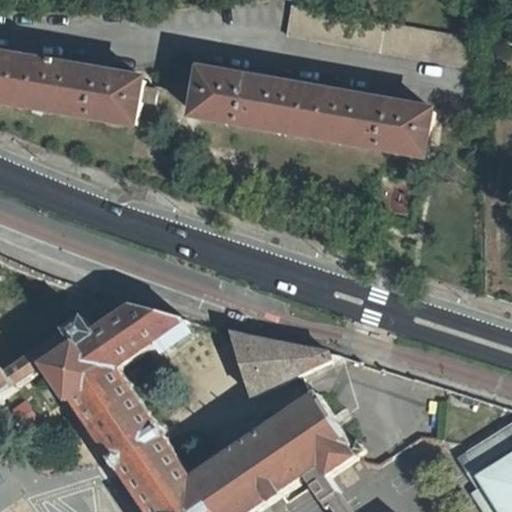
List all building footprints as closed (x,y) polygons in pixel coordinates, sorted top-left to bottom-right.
[(484,40),(298,5),(292,35),(484,70),(484,40)] [(153,86),(153,82),(0,53),(0,98),(146,124),(150,102),(158,103),(160,88),(153,86)] [(430,158),(438,115),(208,72),(200,116),(430,158)] [(271,511),(311,485),(325,468),(337,482),(362,465),(361,462),(363,460),(369,456),(362,445),(356,449),(319,395),(196,479),(123,371),(192,321),(135,307),(105,327),(98,318),(106,299),(38,275),(28,299),(74,332),(11,374),(9,372),(6,374),(0,365),(0,309),(15,300),(4,282),(9,279),(4,272),(14,265),(0,258),(0,403),(21,390),(20,388),(48,370),(73,406),(77,404),(152,511),(271,511)] [(332,355),(235,331),(256,398),(332,355)] [(511,511),(511,423),(469,452),(467,453),(473,468),(477,474),(488,485),(485,487),(493,499),(487,503),(492,511),(511,511)] [(467,453),(458,460),(487,503),(493,499),(485,487),(488,485),(477,474),(473,468),(467,453)] [(325,468),(311,485),(327,511),(335,511),(333,501),(344,494),(337,482),(325,468)] [(354,511),(344,494),(333,501),(335,511),(354,511)]
